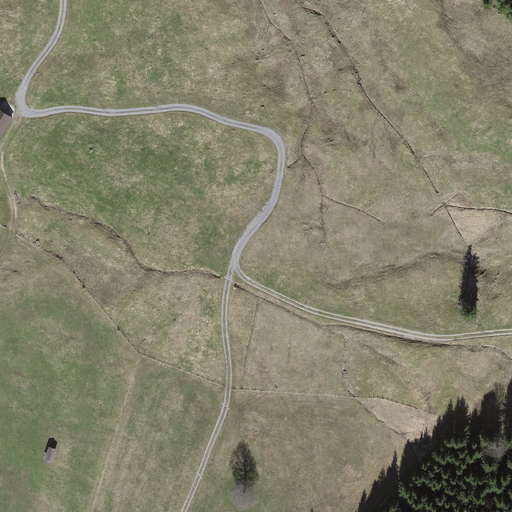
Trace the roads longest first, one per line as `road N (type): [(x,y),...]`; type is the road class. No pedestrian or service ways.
road 1 (track): [(21,110),(184,107),(270,134),(281,158),(272,203),(235,256)]
road 2 (track): [(235,256),(251,282),(310,310),(430,337),(511,332)]
road 3 (track): [(235,256),(225,295),(225,408),(183,511)]
road 4 (track): [(0,260),(13,220),(0,160),(21,110)]
road 5 (track): [(63,0),(59,29),(28,76),(21,110)]
